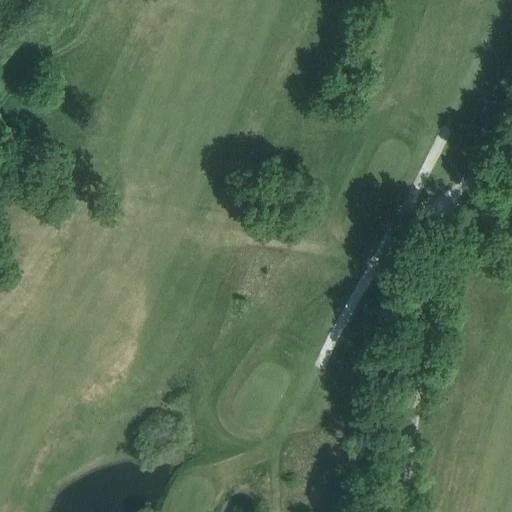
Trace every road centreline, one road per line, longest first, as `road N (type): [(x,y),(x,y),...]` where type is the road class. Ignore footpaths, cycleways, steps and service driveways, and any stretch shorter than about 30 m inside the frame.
road 1 (track): [(402,511),(449,201)]
road 2 (track): [(0,106),(28,72),(83,37),(102,0)]
